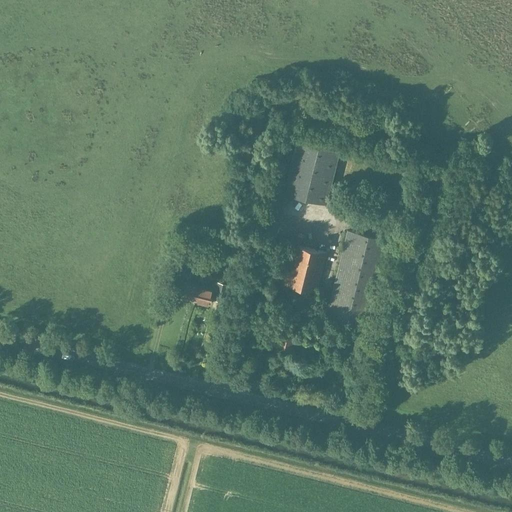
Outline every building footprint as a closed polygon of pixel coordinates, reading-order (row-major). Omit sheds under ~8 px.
[(298,135),(283,194),(325,204),(339,145),(298,135)] [(387,240),(347,230),(326,316),(366,325),(387,240)] [(316,291),(326,252),(292,244),(282,282),(316,291)] [(194,301),(197,286),(183,282),(179,298),(194,301)] [(217,282),(213,300),(223,302),(227,285),(217,282)] [(197,286),(194,301),(208,305),(212,289),(197,286)] [(320,322),(322,313),(310,310),(308,320),(320,322)] [(289,350),(294,332),(290,331),(292,326),(282,323),(281,329),(276,347),(289,350)]
